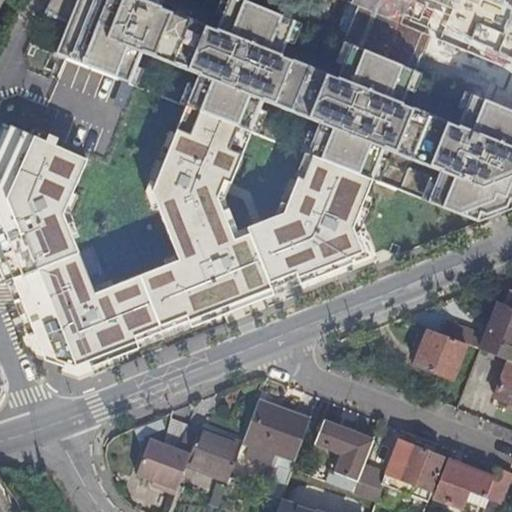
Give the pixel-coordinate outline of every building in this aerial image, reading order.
[(161,0),(87,0),(62,60),(33,46),(0,110),(0,295),(25,357),(65,377),(368,263),(355,223),(366,187),(368,181),(462,222),(511,208),(511,111),(485,100),(465,92),(454,125),(400,102),(411,72),(343,41),(331,75),(275,56),(289,25),(216,0),(215,0),(204,30),(157,9),(161,0)] [(511,0),(345,0),(344,4),(511,67),(511,0)] [(511,307),(505,304),(496,301),(487,326),(484,325),(480,335),(485,337),(481,350),(508,360),(511,361),(511,307)] [(485,337),(480,335),(445,321),(440,334),(465,343),(479,349),(481,350),(485,337)] [(440,334),(428,329),(415,363),(452,378),(465,343),(440,334)] [(511,361),(508,360),(494,396),(511,403),(511,361)] [(310,420),(259,400),(245,440),(296,458),(310,420)] [(364,465),(373,440),(324,422),(316,443),(344,453),(337,472),(357,480),(364,465)] [(179,450),(154,441),(150,439),(137,474),(160,483),(159,488),(175,494),(180,482),(187,464),(230,480),(243,444),(199,428),(197,435),(186,432),(179,450)] [(385,473),(364,465),(357,480),(353,491),(379,500),(385,484),(429,500),(445,458),(398,439),(385,473)] [(457,451),(452,449),(435,494),(464,505),(468,495),(470,489),(485,495),(489,497),(483,511),(498,511),(511,476),(511,472),(495,466),(492,475),(453,461),(457,451)] [(483,501),(485,495),(470,489),(468,495),(483,501)] [(276,511),(312,511),(280,501),(276,511)]
